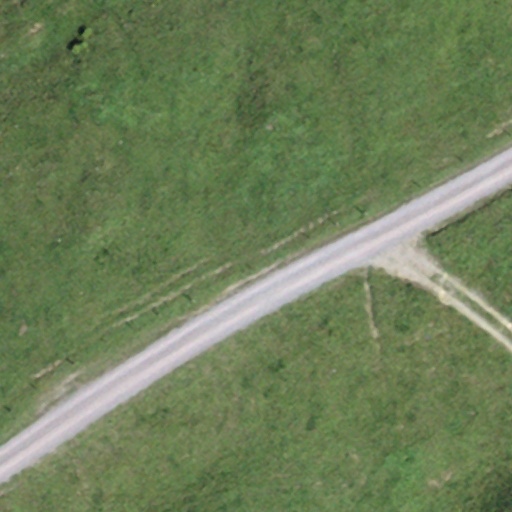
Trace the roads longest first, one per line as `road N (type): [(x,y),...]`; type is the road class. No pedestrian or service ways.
road 1 (track): [(511,170),(0,458)]
road 2 (track): [(387,242),(471,295),(511,332)]
